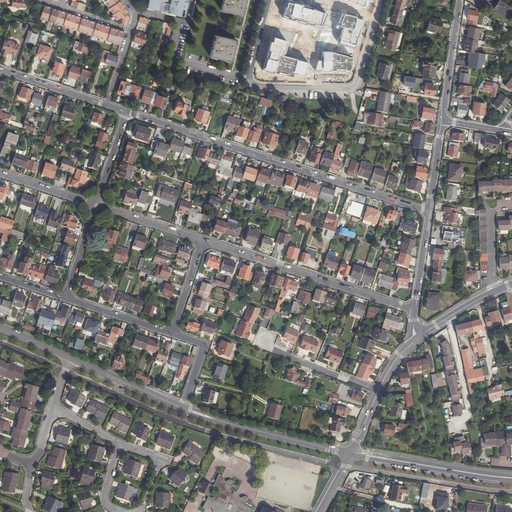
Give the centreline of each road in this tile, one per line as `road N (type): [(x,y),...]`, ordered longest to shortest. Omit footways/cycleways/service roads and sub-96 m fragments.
road 1 (residential): [(428,210),(126,112)]
road 2 (residential): [(268,0),(248,77),(258,87),(342,89),(357,82),(381,0)]
road 3 (residential): [(202,241),(413,309)]
road 4 (residential): [(184,408),(351,452)]
road 5 (residential): [(351,452),(511,477)]
road 6 (residential): [(265,339),(273,350),(378,391)]
road 7 (residential): [(71,357),(184,408)]
road 8 (residential): [(444,121),(459,0)]
